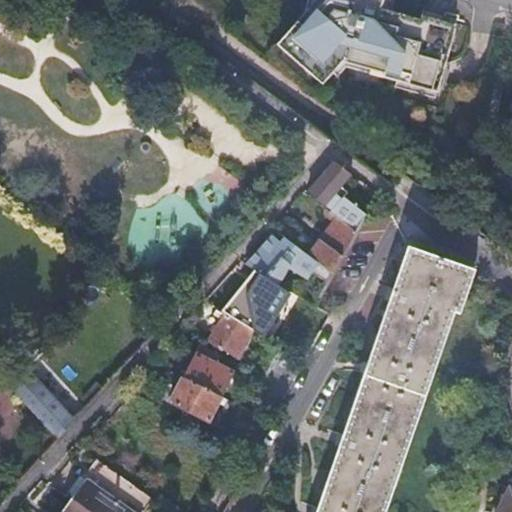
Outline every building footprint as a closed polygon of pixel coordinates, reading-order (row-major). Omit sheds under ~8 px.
[(307,0),(304,13),(277,44),(330,91),(344,75),(440,101),(450,63),(446,62),(455,28),(391,11),(393,0),(307,0)] [(345,176),(347,173),(333,163),(331,161),(309,195),(325,206),(328,202),(338,187),(345,176)] [(355,232),(366,212),(357,207),(359,204),(353,200),(351,203),(343,196),(346,192),(338,187),(328,202),(325,206),(334,211),(331,215),(332,216),(355,232)] [(332,272),(355,232),(332,216),(309,257),(332,272)] [(326,282),(332,272),(309,257),(282,238),(278,244),(268,237),(244,264),(278,285),(289,268),(295,272),(307,279),(311,273),(326,282)] [(383,511),(468,268),(406,246),(315,511),(383,511)] [(251,329),(223,313),(208,339),(236,355),(251,329)] [(194,350),(182,375),(220,394),(232,370),(194,350)] [(269,361),(260,377),(285,392),(294,376),(269,361)] [(54,441),(71,422),(16,372),(2,387),(6,398),(54,441)] [(220,394),(182,375),(170,399),(208,418),(220,394)] [(252,393),(276,408),(285,392),(260,377),(252,393)] [(243,440),(255,444),(259,446),(273,420),(270,419),(258,414),(243,440)] [(232,434),(208,424),(202,438),(226,448),(232,434)] [(217,477),(196,511),(223,511),(245,471),(242,469),(233,464),(224,480),(217,477)] [(511,511),(511,471),(492,481),(507,489),(495,511),(511,511)] [(133,511),(86,477),(61,511),(133,511)]
